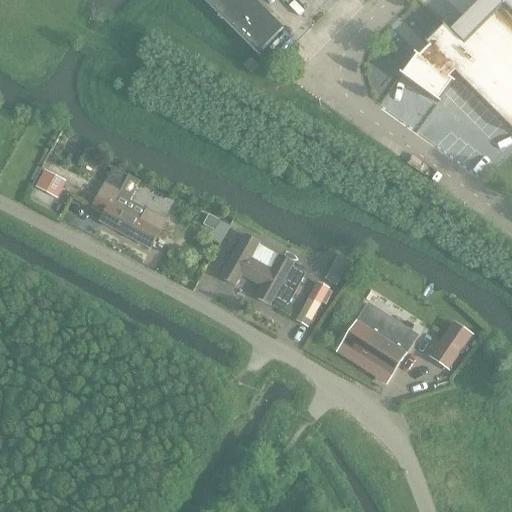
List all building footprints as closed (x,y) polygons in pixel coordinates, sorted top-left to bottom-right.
[(284,30),(271,16),(254,0),(203,0),(259,55),(284,30)] [(417,55),(417,56),(417,57),(404,76),(403,75),(402,76),(439,103),(440,102),(439,101),(453,83),(454,83),(455,82),(450,79),(456,73),(511,129),(511,13),(505,7),(465,46),(444,25),(443,26),(444,27),(428,44),(427,43),(426,43),(430,48),(420,57),(417,55)] [(252,74),(253,73),(259,66),(252,59),(245,66),(252,74)] [(46,172),(37,188),(48,194),(57,178),(53,175),(46,172)] [(119,192),(106,185),(93,209),(105,215),(101,223),(151,250),(161,232),(160,232),(166,221),(147,211),(143,219),(113,203),(119,192)] [(209,216),(204,225),(215,232),(210,240),(220,245),(230,228),(220,222),(209,216)] [(236,286),(242,275),(263,287),(257,298),(271,306),(295,264),(281,256),(280,258),(259,246),(260,244),(246,236),(222,278),(236,286)] [(339,256),(325,280),(336,287),(351,262),(339,256)] [(329,291),(318,285),(297,321),(309,328),(329,291)] [(369,308),(347,341),(395,372),(416,339),(369,308)] [(455,324),(432,358),(449,370),(472,337),(455,324)]
